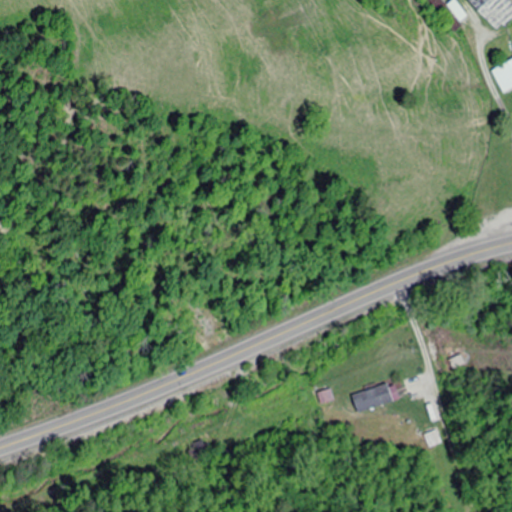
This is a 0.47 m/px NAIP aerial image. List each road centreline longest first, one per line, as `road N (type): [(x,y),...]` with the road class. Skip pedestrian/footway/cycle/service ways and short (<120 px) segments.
road 1 (primary): [(511,245),(440,267),(0,448)]
road 2 (residential): [(425,273),(511,501)]
